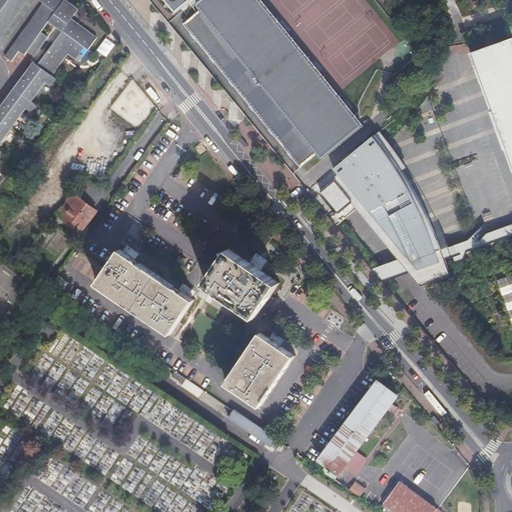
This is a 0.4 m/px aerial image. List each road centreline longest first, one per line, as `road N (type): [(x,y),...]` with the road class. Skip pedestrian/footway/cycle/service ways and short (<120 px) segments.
road 1 (secondary): [(391,338),(108,0)]
road 2 (secondary): [(391,338),(497,475)]
road 3 (secondary): [(507,455),(391,338)]
